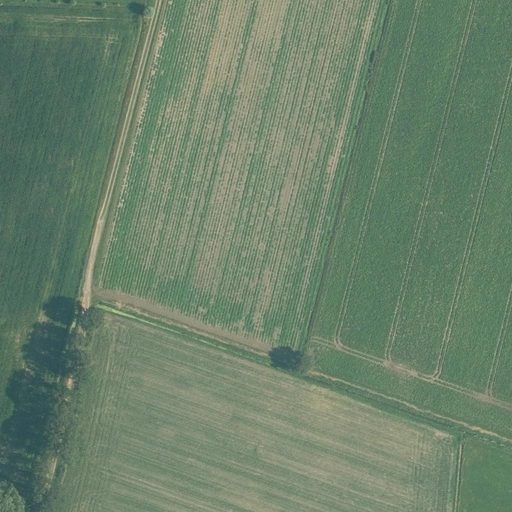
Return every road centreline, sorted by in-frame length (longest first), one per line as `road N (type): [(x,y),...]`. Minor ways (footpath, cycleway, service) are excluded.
road 1 (track): [(41,511),(155,0)]
road 2 (track): [(440,417),(88,293)]
